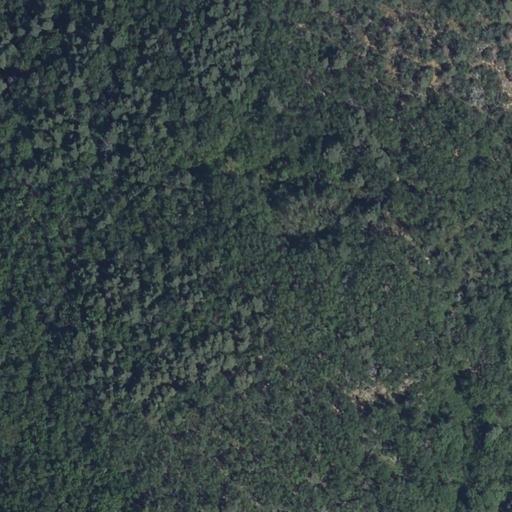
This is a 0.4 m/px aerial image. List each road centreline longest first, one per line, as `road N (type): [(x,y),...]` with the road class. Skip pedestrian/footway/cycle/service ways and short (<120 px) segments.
road 1 (track): [(387,220),(316,69),(311,22),(286,46),(268,81),(216,124),(122,149),(99,165),(125,68),(125,0)]
road 2 (track): [(281,511),(265,391),(353,295),(387,220)]
road 3 (track): [(99,165),(54,345),(33,380),(0,482)]
